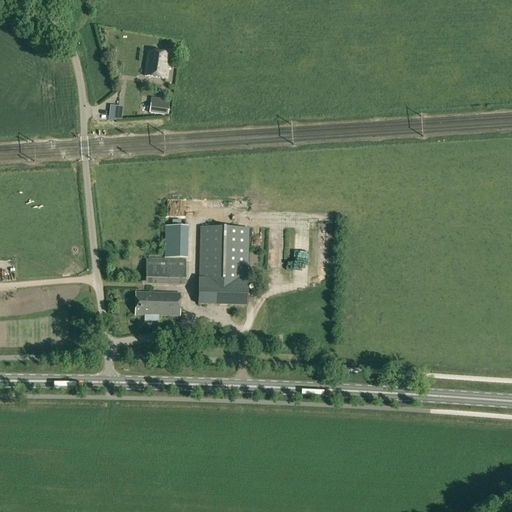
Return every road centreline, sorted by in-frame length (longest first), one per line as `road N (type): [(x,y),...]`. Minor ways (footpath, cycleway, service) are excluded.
road 1 (primary): [(511,401),(108,383)]
road 2 (unclassified): [(108,383),(67,33)]
